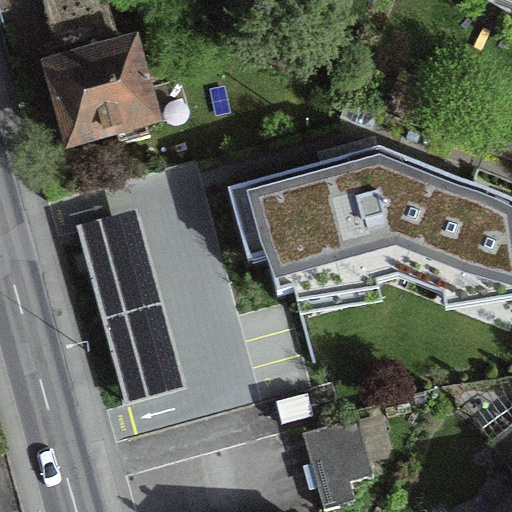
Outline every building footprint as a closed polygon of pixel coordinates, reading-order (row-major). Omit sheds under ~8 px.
[(94,38),(50,50),(55,69),(48,71),(69,147),(113,135),(117,147),(149,138),(145,126),(153,123),(132,47),(100,56),(94,38)] [(311,216),(342,229),(359,188),(373,194),(357,234),(445,270),(456,244),(472,204),(475,196),(409,169),(412,162),(378,148),(369,171),(335,157),(311,216)] [(231,189),(176,204),(184,234),(119,252),(142,337),(231,313),(209,231),(240,222),(231,189)] [(315,321),(296,327),(308,370),(328,364),(315,321)] [(357,420),(341,424),(302,435),(324,511),(355,503),(350,483),(373,477),(357,420)] [(511,475),(511,448),(500,458),(511,475)]
